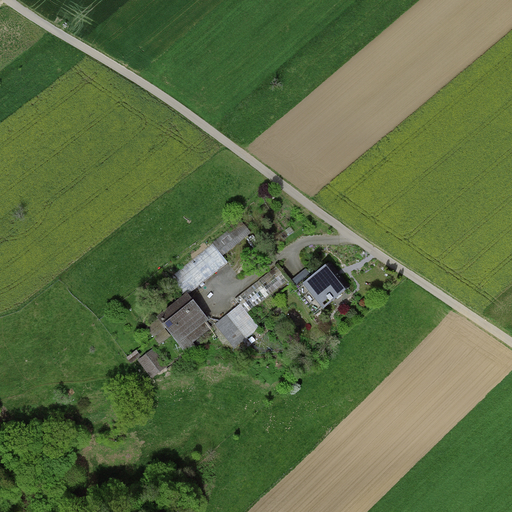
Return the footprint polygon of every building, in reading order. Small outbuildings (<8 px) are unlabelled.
[(242,222),(213,244),(221,255),(250,233),(242,222)] [(221,255),(213,244),(169,277),(184,296),(227,262),(221,255)] [(344,288),(324,265),(303,283),(322,306),(344,288)] [(276,267),(258,281),(268,295),(287,282),(276,267)] [(305,269),(292,279),(296,284),(309,274),(305,269)] [(258,281),(235,298),(246,312),(268,295),(258,281)] [(207,318),(187,294),(157,318),(183,349),(211,327),(205,320),(207,318)] [(257,329),(238,305),(215,323),(234,347),(257,329)] [(153,348),(137,360),(150,377),(166,365),(153,348)]
